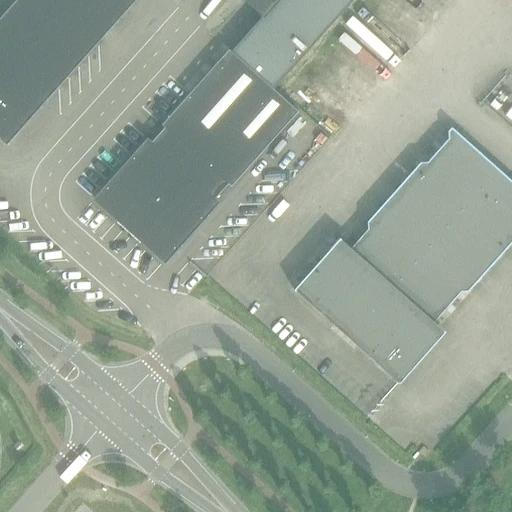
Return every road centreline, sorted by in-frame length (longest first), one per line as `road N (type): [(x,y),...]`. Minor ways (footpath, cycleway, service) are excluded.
road 1 (unclassified): [(182,338),(56,231),(40,208),(42,187),(195,10),(184,0)]
road 2 (unclassified): [(182,338),(217,338),(396,487),(434,489),(460,474),(511,416)]
road 3 (secondary): [(124,402),(0,305)]
road 4 (secondary): [(231,511),(124,402)]
road 5 (secondary): [(0,320),(102,427)]
road 6 (unknown): [(511,166),(412,71)]
road 7 (secondary): [(102,427),(205,511)]
